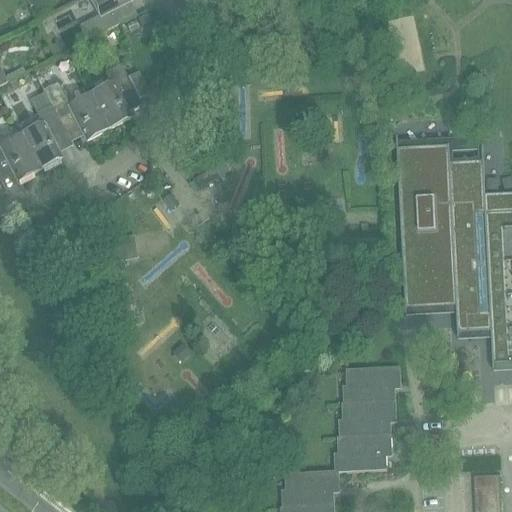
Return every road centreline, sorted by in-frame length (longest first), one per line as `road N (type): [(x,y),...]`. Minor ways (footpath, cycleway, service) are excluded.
road 1 (residential): [(0,210),(111,169),(143,144),(174,79),(163,0)]
road 2 (residential): [(457,511),(453,429),(511,426)]
